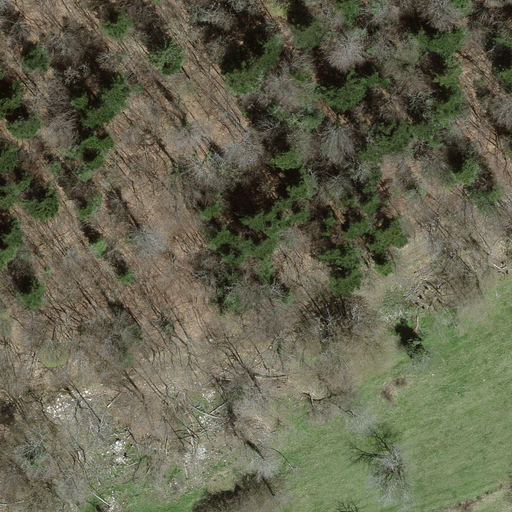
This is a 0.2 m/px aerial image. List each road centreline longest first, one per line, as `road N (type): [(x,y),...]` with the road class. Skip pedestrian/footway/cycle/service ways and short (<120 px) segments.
road 1 (track): [(0,417),(67,381),(203,358),(511,196)]
road 2 (track): [(179,0),(0,73)]
